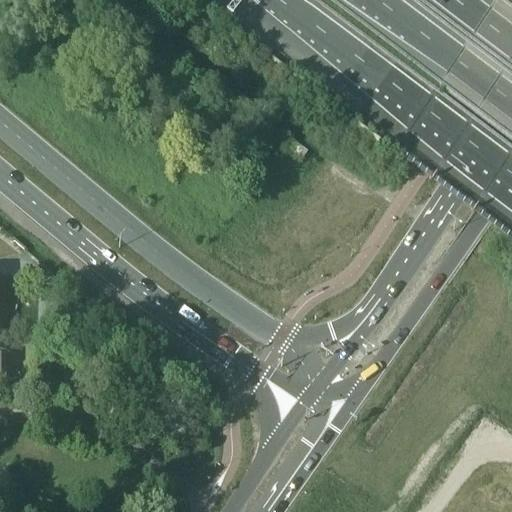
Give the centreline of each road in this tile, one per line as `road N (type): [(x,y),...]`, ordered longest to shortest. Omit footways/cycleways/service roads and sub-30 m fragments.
road 1 (secondary): [(328,371),(187,275),(0,119)]
road 2 (secondary): [(0,174),(302,406)]
road 3 (secondary): [(511,102),(328,371)]
road 4 (motorway): [(281,0),(511,174)]
road 5 (secondary): [(358,394),(511,173)]
road 6 (motorway): [(374,0),(511,102)]
road 7 (secondary): [(302,406),(230,511)]
